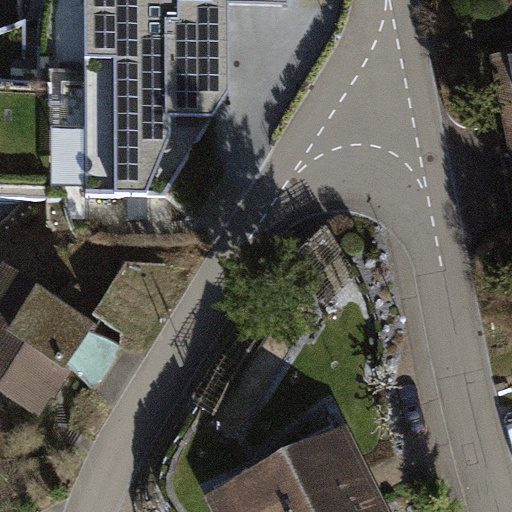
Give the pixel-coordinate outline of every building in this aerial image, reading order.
[(228,27),(183,28),(182,0),(86,0),(86,63),(117,64),(117,132),(172,132),(172,91),(201,91),(201,103),(225,103),(229,95),(228,27)] [(290,8),(289,0),(213,0),(213,9),(290,8)] [(26,23),(0,33),(0,200),(30,201),(30,167),(36,167),(36,59),(26,59),(26,23)] [(511,51),(490,56),(511,164),(511,51)] [(89,326),(5,275),(0,282),(0,389),(36,412),(89,326)] [(386,511),(341,425),(206,494),(214,511),(386,511)]
